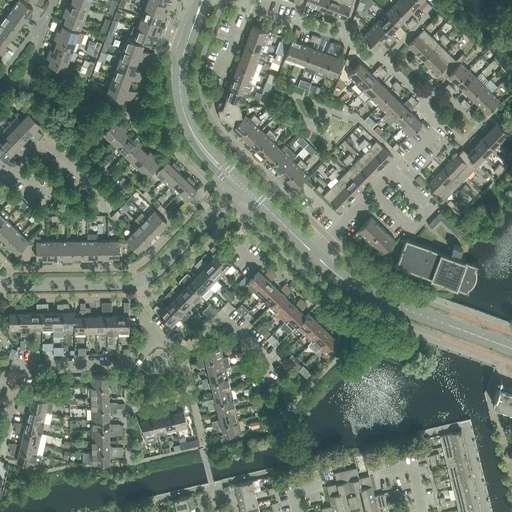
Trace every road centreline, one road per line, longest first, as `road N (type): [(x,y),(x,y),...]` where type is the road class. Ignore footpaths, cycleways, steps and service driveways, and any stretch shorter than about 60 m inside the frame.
road 1 (residential): [(335,233),(443,120),(383,59)]
road 2 (residential): [(0,444),(23,365),(128,364),(159,337)]
road 3 (tertiary): [(504,346),(368,294),(314,255)]
road 4 (tertiary): [(241,186),(201,147),(181,98),(183,55),(202,0)]
road 5 (residential): [(159,337),(186,351),(222,314),(261,350),(264,365)]
road 6 (residential): [(383,59),(244,5)]
road 7 (residential): [(142,281),(0,284)]
